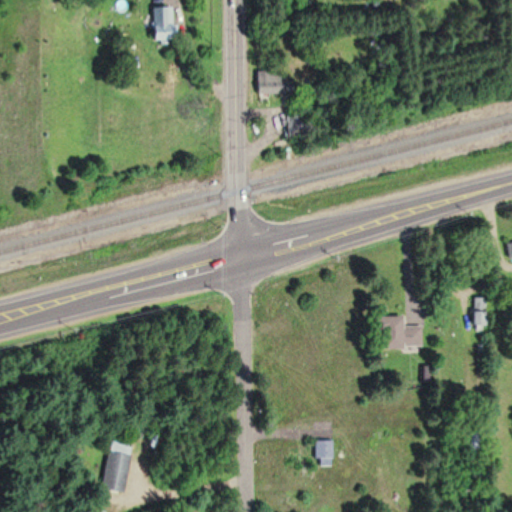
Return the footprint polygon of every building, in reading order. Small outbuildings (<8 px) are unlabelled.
[(150,6),(149,41),(171,42),(173,7),(150,6)] [(292,93),(292,71),(254,71),(255,93),(292,93)] [(291,147),(290,141),(267,145),(268,151),(291,147)] [(369,316),(370,332),(376,331),(376,348),(419,348),(418,325),(399,326),(399,316),(369,316)] [(130,444),(108,440),(100,490),(122,494),(130,444)] [(314,440),(314,466),(331,466),(331,440),(314,440)]
